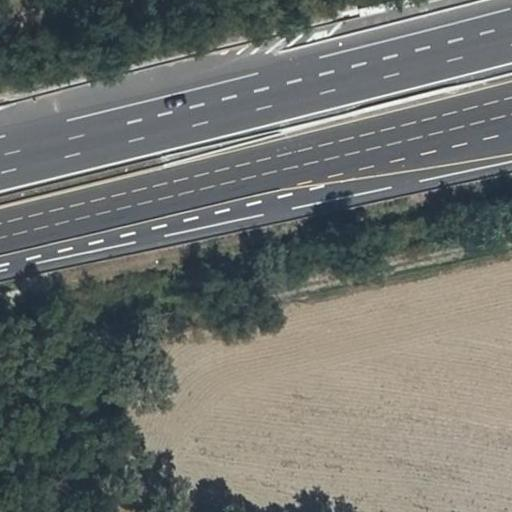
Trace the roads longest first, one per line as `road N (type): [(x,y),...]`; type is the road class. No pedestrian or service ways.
road 1 (motorway): [(511,31),(0,161)]
road 2 (motorway): [(222,186),(511,110)]
road 3 (motorway): [(222,186),(511,148)]
road 4 (motorway): [(0,239),(222,186)]
